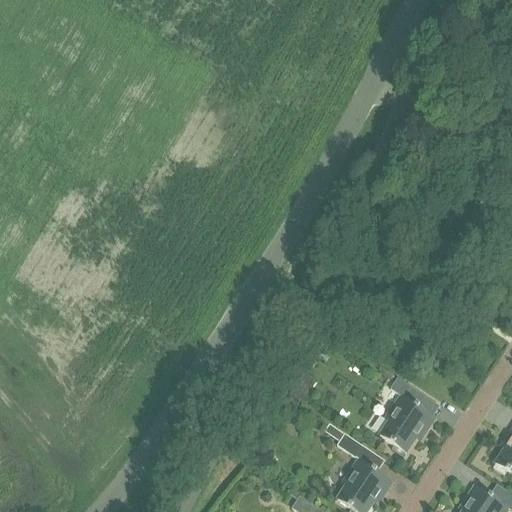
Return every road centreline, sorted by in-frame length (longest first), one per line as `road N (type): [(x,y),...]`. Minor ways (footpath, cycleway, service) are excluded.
road 1 (unclassified): [(94,511),(215,365),(416,0)]
road 2 (residential): [(412,511),(511,361)]
